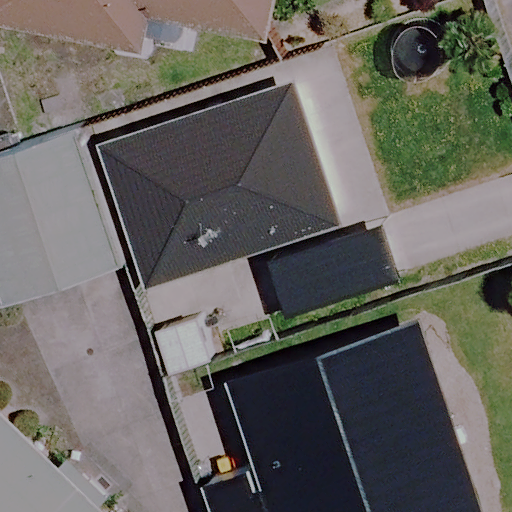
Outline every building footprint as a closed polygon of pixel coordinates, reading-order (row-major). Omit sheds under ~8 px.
[(265,0),(1,0),(0,13),(0,20),(145,41),(149,13),(261,30),(265,0)] [(349,225),(298,77),(96,145),(146,291),(274,247),(296,312),(408,274),(387,212),(349,225)] [(122,269),(87,143),(0,167),(0,284),(5,301),(122,269)] [(494,511),(430,313),(238,376),(266,462),(210,481),(219,511),(494,511)] [(108,511),(0,397),(0,511),(108,511)]
